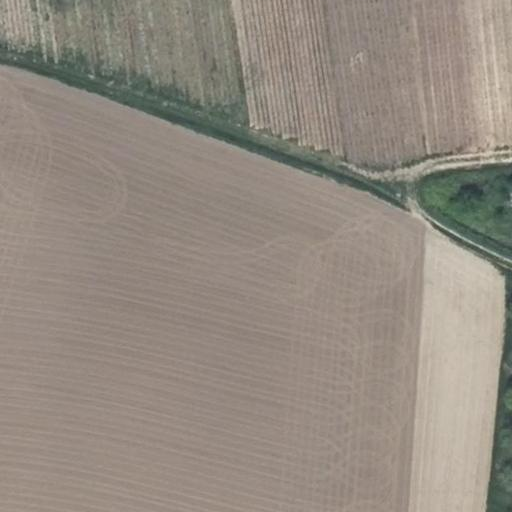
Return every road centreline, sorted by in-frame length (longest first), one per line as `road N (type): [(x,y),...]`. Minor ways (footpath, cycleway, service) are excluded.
road 1 (track): [(0,53),(351,175)]
road 2 (track): [(511,266),(420,215),(410,196),(414,177),(429,164),(511,156)]
